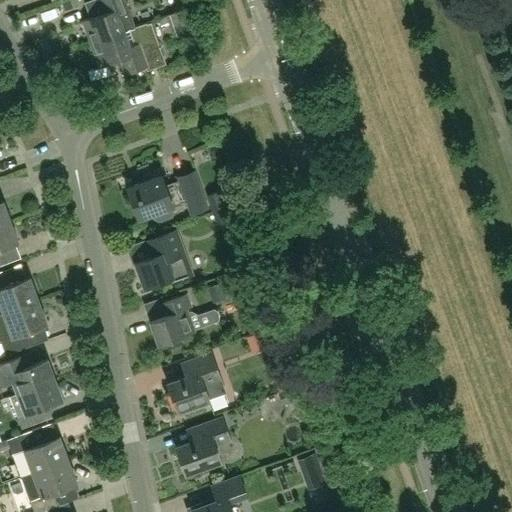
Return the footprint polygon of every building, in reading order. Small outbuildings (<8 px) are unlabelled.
[(134,26),(124,0),(97,0),(102,12),(82,19),(90,42),(112,34),(134,26)] [(112,34),(90,42),(99,65),(118,58),(124,73),(165,58),(152,20),(134,26),(112,34)] [(171,204),(186,199),(191,212),(206,207),(193,171),(178,176),(179,180),(164,185),(160,174),(126,187),(138,218),(152,213),(154,219),(158,221),(171,216),(173,212),(171,204)] [(215,211),(231,205),(225,189),(209,195),(215,211)] [(0,224),(10,221),(2,201),(0,201),(0,224)] [(231,205),(215,211),(221,227),(237,221),(231,205)] [(10,221),(0,224),(0,248),(17,242),(10,221)] [(176,229),(170,231),(144,240),(150,256),(134,261),(143,287),(171,277),(173,281),(192,274),(176,229)] [(0,305),(3,312),(37,300),(29,276),(7,284),(2,270),(0,271),(0,305)] [(220,283),(207,287),(213,303),(225,299),(220,283)] [(213,322),(209,310),(198,314),(196,313),(189,310),(184,312),(183,308),(191,306),(187,293),(161,302),(165,315),(150,320),(158,344),(195,331),(195,329),(213,322)] [(3,312),(3,314),(0,315),(0,341),(1,341),(5,354),(30,345),(25,331),(46,323),(37,300),(3,312)] [(261,334),(266,346),(277,342),(272,330),(261,334)] [(222,363),(236,358),(230,342),(217,347),(222,363)] [(185,377),(167,383),(176,410),(208,398),(203,385),(220,379),(211,352),(181,363),(185,377)] [(46,358),(26,365),(22,354),(0,362),(0,385),(11,381),(15,392),(53,378),(46,358)] [(53,378),(15,392),(20,405),(13,408),(21,428),(46,418),(41,406),(61,399),(53,378)] [(296,399),(292,388),(278,393),(283,405),(296,399)] [(175,445),(184,472),(220,460),(214,443),(230,438),(222,416),(194,426),(197,437),(175,445)] [(6,439),(6,440),(0,442),(0,450),(9,447),(20,477),(67,459),(58,436),(36,444),(31,430),(6,439)] [(297,459),(308,489),(321,484),(310,455),(297,459)] [(75,482),(67,459),(20,477),(25,491),(33,511),(39,511),(47,509),(59,505),(53,491),(75,482)] [(216,498),(203,503),(202,502),(187,507),(188,511),(231,511),(228,501),(246,494),(239,474),(211,484),(216,498)]
